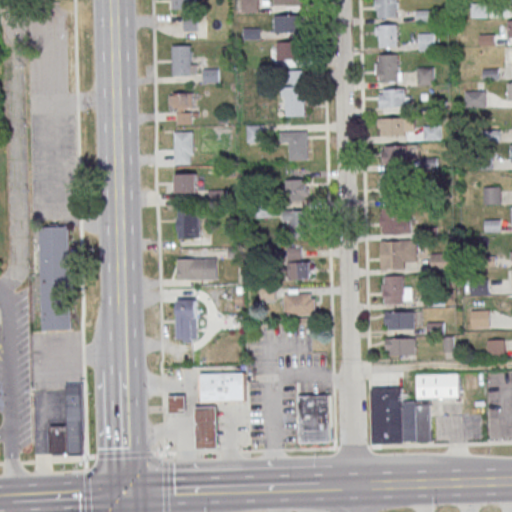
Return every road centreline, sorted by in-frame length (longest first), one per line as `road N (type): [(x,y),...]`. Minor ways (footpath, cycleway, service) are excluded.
road 1 (residential): [(353,511),(339,0)]
road 2 (secondary): [(121,298),(111,0)]
road 3 (secondary): [(128,494),(311,487)]
road 4 (secondary): [(353,486),(511,480)]
road 5 (secondary): [(128,494),(123,370)]
